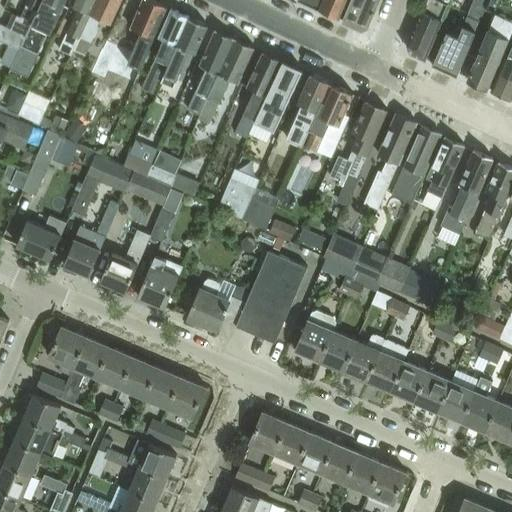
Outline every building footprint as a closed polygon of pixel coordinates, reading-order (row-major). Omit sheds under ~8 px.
[(26,33),(41,0),(27,0),(20,16),(13,12),(7,25),(26,33)] [(64,0),(41,0),(26,33),(22,44),(20,48),(11,66),(28,74),(49,29),(51,30),(64,0)] [(79,36),(95,0),(72,0),(71,3),(77,6),(66,30),(59,46),(72,52),(74,48),(79,36)] [(110,21),(119,0),(95,0),(79,36),(74,48),(84,52),(90,40),(91,40),(98,24),(97,23),(100,16),(110,21)] [(166,5),(155,0),(140,0),(129,26),(139,31),(126,61),(122,60),(116,75),(132,82),(166,5)] [(320,0),(317,7),(338,16),(345,0),(320,0)] [(367,25),(377,0),(349,0),(341,19),(361,27),(367,25)] [(424,57),(448,0),(425,0),(407,44),(409,50),(424,57)] [(457,72),(485,7),(488,0),(473,0),(470,7),(458,34),(446,29),(433,59),(432,59),(432,61),(457,72)] [(511,28),(511,0),(488,0),(485,7),(494,11),(466,77),(487,87),(511,28)] [(159,80),(188,15),(170,7),(157,36),(162,38),(140,88),(153,94),(159,80)] [(207,24),(188,15),(159,80),(172,86),(188,50),(194,52),(207,24)] [(0,22),(0,39),(20,48),(22,44),(26,34),(7,25),(0,22)] [(197,113),(234,37),(214,27),(198,63),(205,66),(185,108),(197,113)] [(253,46),(234,37),(197,113),(198,113),(196,118),(207,123),(228,77),(237,81),(253,46)] [(511,98),(511,94),(511,41),(506,55),(504,54),(489,89),(511,98)] [(246,136),(253,120),(281,58),(262,50),(246,85),(253,89),(234,131),(246,136)] [(274,129),(302,68),(281,58),(253,120),(274,129)] [(300,142),(329,80),(310,72),(297,100),(300,102),(284,135),(300,142)] [(352,91),(329,80),(300,142),(314,149),(328,120),(337,124),(352,91)] [(343,203),(386,107),(366,98),(351,130),(357,133),(346,157),(338,153),(328,174),(336,178),(335,181),(345,186),(338,201),(343,203)] [(0,143),(2,138),(23,147),(32,125),(0,111),(0,143)] [(376,207),(415,121),(396,112),(377,152),(387,157),(381,169),(378,168),(363,201),(376,207)] [(411,201),(441,133),(421,124),(390,192),(411,201)] [(50,156),(60,134),(47,129),(29,172),(22,189),(35,194),(50,156)] [(68,163),(77,141),(60,134),(50,156),(68,163)] [(441,195),(463,143),(444,135),(432,164),(437,166),(432,178),(433,178),(428,189),(441,195)] [(492,157),(472,148),(457,182),(460,184),(451,206),(438,200),(431,221),(459,233),(492,157)] [(84,214),(108,158),(96,152),(71,209),(84,214)] [(147,174),(151,164),(127,153),(122,164),(133,169),(147,174)] [(474,231),(488,237),(511,181),(511,165),(498,160),(486,190),(490,192),(483,208),(474,231)] [(171,185),(175,173),(151,163),(151,164),(147,174),(171,185)] [(122,164),(113,185),(125,189),(126,186),(133,169),(122,164)] [(164,202),(170,185),(171,185),(147,174),(133,169),(126,186),(164,202)] [(194,196),(200,182),(176,171),(175,173),(171,185),(170,185),(194,196)] [(242,217),(253,192),(228,181),(217,206),(242,217)] [(511,237),(511,189),(508,198),(511,199),(511,211),(503,233),(511,237)] [(106,234),(119,202),(109,198),(97,230),(106,234)] [(174,210),(162,205),(150,235),(161,240),(174,210)] [(247,207),(242,218),(265,228),(269,217),(247,207)] [(50,258),(66,221),(49,214),(44,226),(26,218),(16,244),(50,258)] [(89,274),(105,234),(79,223),(63,263),(89,274)] [(414,266),(435,274),(448,240),(427,232),(414,266)] [(349,267),(359,245),(333,233),(323,255),(349,267)] [(112,251),(100,279),(126,290),(146,242),(133,237),(125,256),(112,251)] [(376,279),(386,258),(359,245),(349,267),(357,270),(367,275),(376,279)] [(306,265),(306,264),(268,248),(246,300),(231,294),(229,298),(222,317),(236,323),(236,324),(274,340),(306,265)] [(165,307),(179,273),(164,267),(167,259),(156,254),(152,262),(151,261),(137,295),(165,307)] [(398,290),(408,268),(386,258),(376,279),(398,290)] [(348,292),(353,279),(344,275),(338,287),(348,292)] [(222,317),(229,298),(217,293),(220,286),(220,282),(214,279),(208,277),(205,280),(202,287),(200,286),(194,299),(193,299),(192,302),(193,303),(187,316),(217,329),(222,317)] [(357,296),(362,283),(353,279),(348,292),(357,296)] [(394,314),(400,300),(391,296),(385,309),(394,314)] [(403,318),(409,304),(400,300),(394,314),(403,318)] [(332,329),(336,321),(335,320),(333,316),(317,309),(312,311),(311,310),(294,349),(319,360),(332,329)] [(504,325),(482,314),(477,326),(499,337),(504,325)] [(0,338),(8,319),(0,315),(0,338)] [(440,335),(446,322),(437,318),(431,331),(440,335)] [(450,339),(455,326),(446,322),(440,335),(450,339)] [(70,372),(86,334),(62,324),(49,355),(62,360),(59,368),(70,372)] [(511,327),(504,324),(504,325),(499,337),(511,342),(511,327)] [(356,339),(332,329),(319,360),(342,370),(356,339)] [(366,380),(384,337),(373,333),(368,344),(356,339),(342,370),(366,380)] [(97,375),(110,344),(86,334),(70,372),(66,381),(60,396),(74,401),(80,387),(78,386),(85,370),(97,375)] [(390,390),(403,359),(408,348),(384,337),(366,380),(390,390)] [(487,357),(493,344),(484,340),(478,353),(487,357)] [(121,385),(133,354),(110,344),(97,375),(121,385)] [(496,361),(502,348),(493,344),(487,357),(496,361)] [(144,395),(157,364),(133,354),(121,385),(144,395)] [(413,400),(427,369),(403,359),(390,390),(413,400)] [(168,405),(181,374),(157,364),(144,395),(168,405)] [(437,410),(450,379),(427,369),(413,400),(437,410)] [(60,396),(66,381),(42,371),(36,385),(60,396)] [(192,415),(205,385),(181,374),(168,405),(178,409),(192,415)] [(484,430),(497,399),(485,394),(490,382),(479,377),(474,389),(461,420),(484,430)] [(461,420),(474,389),(450,379),(437,410),(461,420)] [(51,427),(60,404),(32,392),(23,415),(51,427)] [(107,415),(114,401),(104,397),(98,411),(107,415)] [(508,440),(511,431),(511,405),(497,399),(484,430),(508,440)] [(122,405),(114,401),(107,415),(116,419),(122,405)] [(274,451),(287,420),(263,409),(250,440),(274,451)] [(68,440),(70,441),(74,432),(62,427),(61,431),(51,427),(23,415),(19,424),(15,422),(10,434),(14,436),(13,438),(41,450),(52,455),(57,442),(63,445),(67,443),(68,440)] [(155,436),(161,422),(151,417),(145,431),(155,436)] [(297,460),(310,429),(287,420),(274,451),(297,460)] [(185,432),(161,422),(155,436),(179,446),(185,432)] [(322,471),(335,440),(310,429),(297,460),(322,471)] [(81,446),(83,441),(85,437),(74,432),(70,441),(81,446)] [(31,473),(41,450),(13,438),(3,461),(31,473)] [(345,481),(358,450),(335,440),(322,471),(345,481)] [(176,453),(148,442),(138,465),(166,477),(176,453)] [(114,460),(117,451),(107,447),(105,450),(102,456),(114,460)] [(369,491),(382,460),(358,450),(345,481),(369,491)] [(117,451),(114,460),(125,465),(127,460),(129,456),(117,451)] [(393,501),(406,470),(382,460),(369,491),(393,501)] [(0,487),(21,496),(31,473),(3,461),(0,468),(0,487)] [(259,485),(265,471),(241,461),(235,474),(259,485)] [(156,499),(166,477),(138,465),(128,488),(156,499)] [(275,475),(265,471),(259,485),(269,489),(275,475)] [(43,474),(42,478),(40,483),(51,488),(54,478),(43,474)] [(65,483),(54,478),(51,488),(57,490),(62,492),(64,487),(65,483)] [(231,484),(221,507),(234,511),(267,511),(272,501),(231,484)] [(25,511),(16,508),(21,496),(0,487),(0,511),(25,511)] [(63,511),(72,491),(64,487),(62,492),(57,490),(50,508),(58,511),(63,511)] [(121,511),(150,511),(156,499),(128,488),(119,511),(121,511)] [(306,505),(312,492),(303,488),(297,501),(306,505)] [(95,506),(99,497),(88,492),(86,496),(84,501),(95,506)] [(321,496),(312,492),(306,505),(316,509),(321,496)] [(486,511),(489,506),(465,495),(458,511),(486,511)] [(110,501),(99,497),(95,506),(106,510),(108,506),(110,501)]
